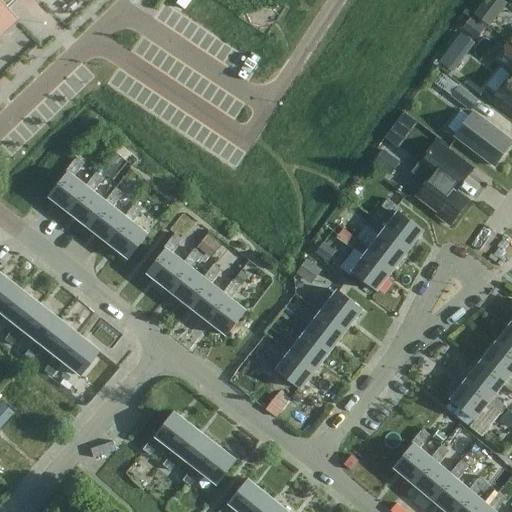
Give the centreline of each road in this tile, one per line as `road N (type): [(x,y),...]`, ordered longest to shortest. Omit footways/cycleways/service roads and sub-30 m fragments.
road 1 (residential): [(336,0),(266,105),(121,10),(0,130)]
road 2 (residential): [(21,511),(164,345)]
road 3 (residential): [(164,345),(13,227)]
road 4 (residential): [(312,461),(164,345)]
road 5 (residential): [(312,461),(416,332)]
